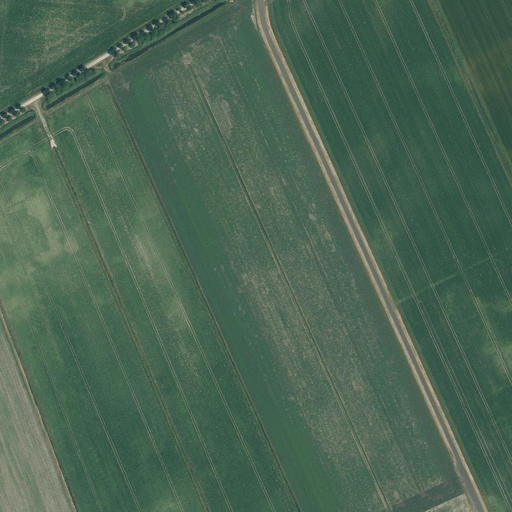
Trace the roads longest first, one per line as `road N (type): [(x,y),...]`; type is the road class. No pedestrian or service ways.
road 1 (unclassified): [(481,511),(274,53),(260,0)]
road 2 (unclassified): [(0,119),(198,0)]
